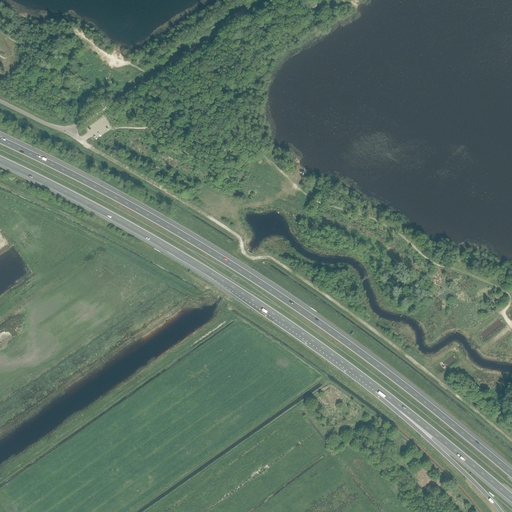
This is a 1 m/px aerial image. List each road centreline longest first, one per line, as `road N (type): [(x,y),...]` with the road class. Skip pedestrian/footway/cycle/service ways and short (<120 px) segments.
road 1 (motorway): [(511,472),(367,357),(227,261),(0,139)]
road 2 (motorway): [(0,159),(168,247),(376,387)]
road 3 (motorway): [(376,387),(500,511)]
road 4 (motorway): [(376,387),(511,498)]
